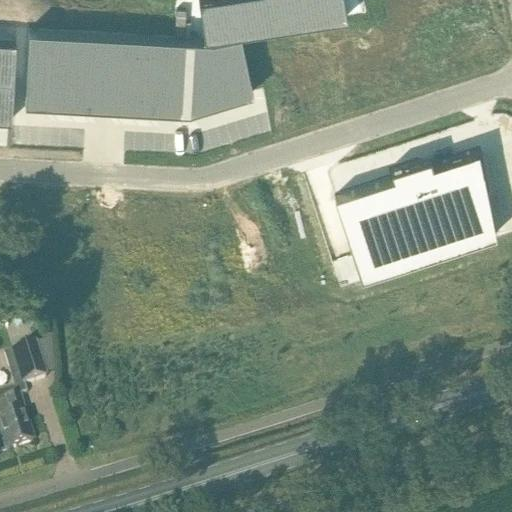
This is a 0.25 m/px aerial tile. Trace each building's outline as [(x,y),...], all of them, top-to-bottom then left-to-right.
[(198,0),(204,37),(344,16),(341,0),(198,0)] [(28,28),(24,101),(188,110),(253,91),(240,32),(212,38),(28,28)] [(0,38),(0,118),(11,119),(16,39),(0,38)] [(398,194),(340,213),(360,277),(496,233),(485,166),(439,181),(438,177),(436,172),(425,176),(395,186),(398,194)] [(34,342),(2,352),(7,368),(18,365),(24,384),(45,377),(45,375),(54,372),(51,339),(35,345),(34,342)] [(17,395),(0,400),(0,432),(6,451),(33,442),(17,395)]
